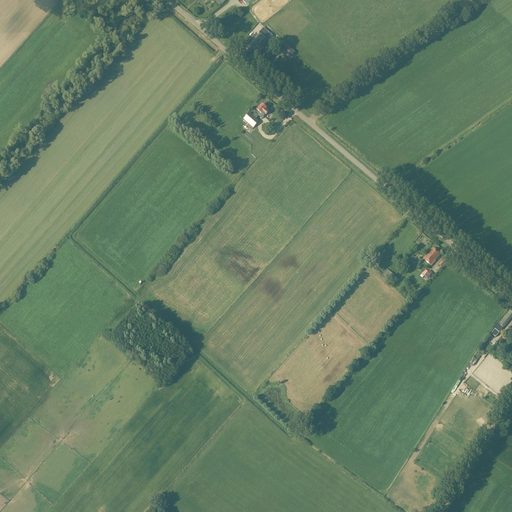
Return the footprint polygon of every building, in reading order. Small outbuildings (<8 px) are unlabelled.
[(258,33),(263,37),(267,32),(263,28),(258,33)] [(256,42),(251,48),(254,50),(253,51),(256,53),(256,52),(259,55),(264,49),(264,50),(272,41),(271,40),(267,43),(262,39),(257,44),(256,42)] [(287,45),(282,49),(291,57),(295,53),(287,45)] [(257,111),(252,116),(249,114),(243,120),(253,129),(259,123),(254,119),(257,116),(262,120),(265,116),(269,112),(266,110),(266,109),(262,105),(259,108),(259,107),(256,110),(257,111)] [(435,261),(440,255),(433,249),(428,254),(427,254),(423,259),(431,266),(435,261)] [(444,259),(438,265),(441,268),(447,262),(444,259)] [(399,280),(387,270),(383,275),(395,286),(399,280)] [(429,270),(427,272),(425,270),(422,273),(427,278),(428,277),(430,279),(433,276),(431,274),(432,273),(429,270)] [(508,312),(502,319),(498,324),(503,328),(507,324),(511,317),(511,312),(509,310),(508,312)] [(491,334),(495,338),(499,333),(495,329),(491,334)]
